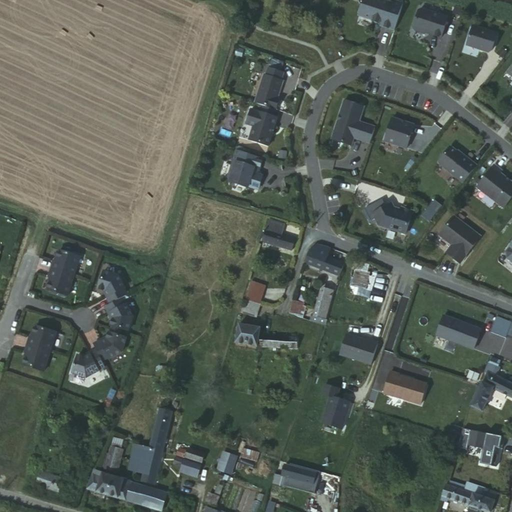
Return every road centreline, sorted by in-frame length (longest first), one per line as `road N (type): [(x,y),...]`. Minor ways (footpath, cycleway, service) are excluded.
road 1 (residential): [(322,237),(308,140),(313,114),(328,86),(359,71),(416,81),(511,151)]
road 2 (residential): [(511,301),(322,237)]
